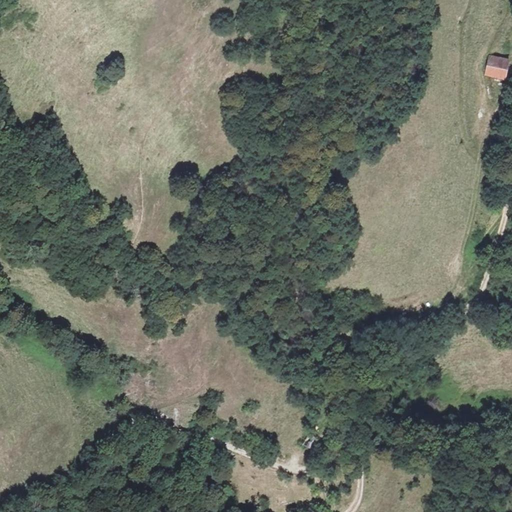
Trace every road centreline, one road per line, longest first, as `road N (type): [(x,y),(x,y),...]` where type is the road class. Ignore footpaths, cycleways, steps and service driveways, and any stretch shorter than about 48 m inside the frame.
road 1 (track): [(511,171),(488,268),(466,308),(428,335),(371,343),(344,362),(336,389),(341,433),(315,468),(290,469),(190,434),(127,423),(66,511)]
road 2 (track): [(502,217),(471,271),(456,275),(471,210)]
